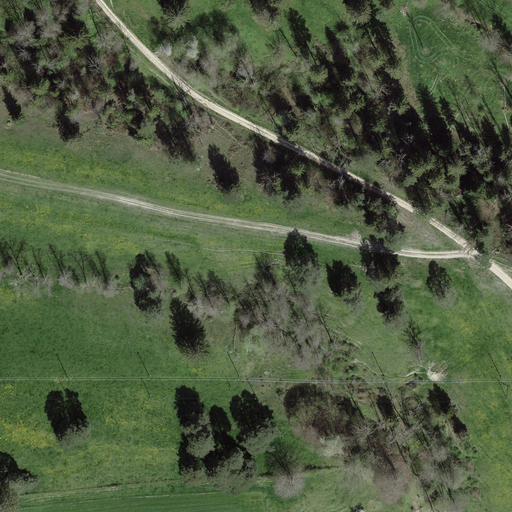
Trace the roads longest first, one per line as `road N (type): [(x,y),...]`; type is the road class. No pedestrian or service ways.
road 1 (track): [(98,0),(135,47),(215,112),(444,228),(511,285)]
road 2 (track): [(0,175),(384,250),(472,254)]
